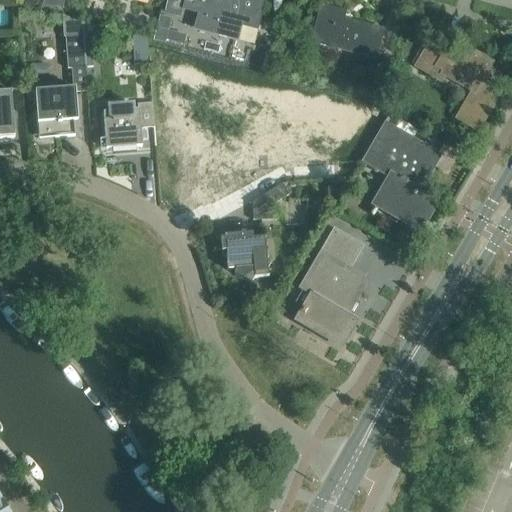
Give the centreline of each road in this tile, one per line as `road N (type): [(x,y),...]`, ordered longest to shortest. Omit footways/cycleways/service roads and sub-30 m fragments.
road 1 (residential): [(0,172),(95,186),(153,217),(171,235),(206,337),(231,380),(279,427),(349,467)]
road 2 (tertiary): [(349,467),(443,303)]
road 3 (tertiary): [(511,167),(457,262),(443,303)]
